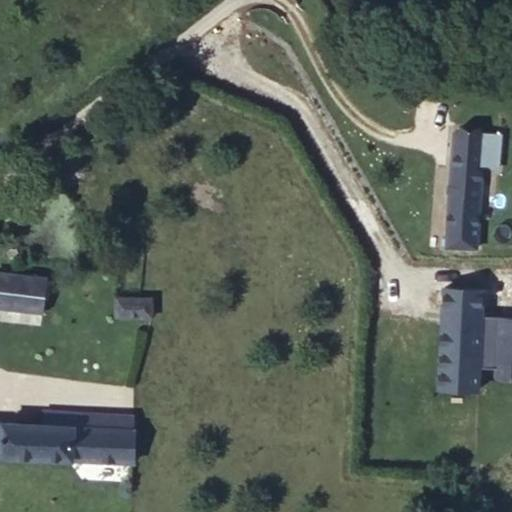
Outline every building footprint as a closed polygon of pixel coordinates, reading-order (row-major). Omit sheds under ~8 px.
[(447,194),(480,195),(484,137),(451,135),(447,194)] [(476,252),(480,195),(447,194),(443,250),(476,252)] [(48,280),(0,273),(0,304),(44,308),(48,280)] [(443,291),(439,392),(476,393),(477,370),(479,320),(480,291),(443,291)] [(118,316),(149,318),(151,296),(118,294),(118,316)] [(511,320),(479,320),(477,370),(511,370),(511,320)] [(0,449),(76,455),(130,458),(132,416),(60,415),(59,423),(0,416),(0,449)]
